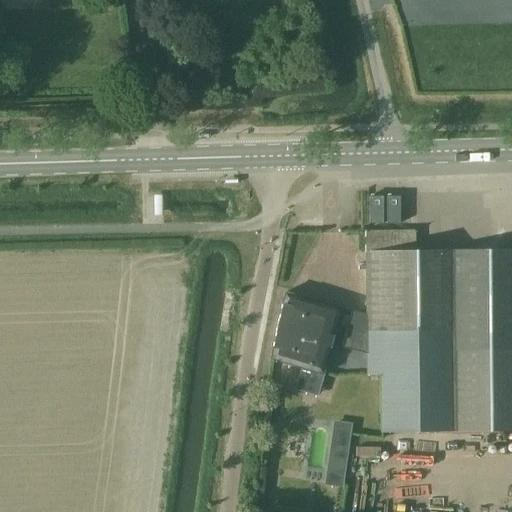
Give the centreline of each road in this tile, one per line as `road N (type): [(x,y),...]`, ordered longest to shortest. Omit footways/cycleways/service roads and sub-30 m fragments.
road 1 (residential): [(227,511),(278,156)]
road 2 (tertiary): [(0,165),(278,156)]
